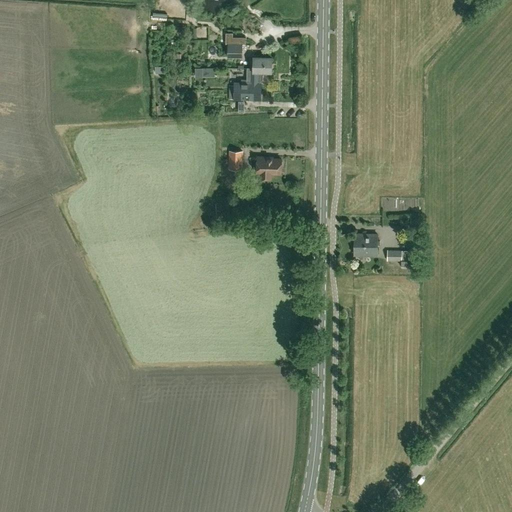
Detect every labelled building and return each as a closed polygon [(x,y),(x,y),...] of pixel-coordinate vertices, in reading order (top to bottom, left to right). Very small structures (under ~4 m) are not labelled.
[(229,33),(228,57),(242,57),(243,33),(229,33)] [(254,57),(253,68),(247,68),(247,75),(258,75),(258,71),(272,71),(272,58),(254,57)] [(258,83),(258,75),(247,75),(247,80),(241,80),(241,83),(234,82),(234,85),(229,85),(229,99),(261,99),(261,83),(258,83)] [(222,168),(228,168),(228,169),(243,170),(244,151),(229,150),(228,159),(223,159),(222,168)] [(267,157),(257,157),(257,173),(261,173),(261,178),(271,178),(271,173),(281,174),(281,168),(283,166),(283,162),(281,161),(281,159),(268,159),(268,158),(267,158),(267,157)] [(232,217),(236,217),(236,216),(242,217),(243,201),(236,201),(236,211),(232,211),(232,217)] [(216,218),(229,217),(228,202),(216,203),(217,213),(216,213),(216,218)] [(410,225),(411,225),(410,232),(416,232),(416,225),(420,226),(420,217),(411,217),(410,225)] [(355,234),(355,244),(355,255),(378,255),(378,234),(355,234)] [(418,251),(414,251),(402,250),(388,250),(388,261),(402,261),(401,267),(418,267),(418,251)]
